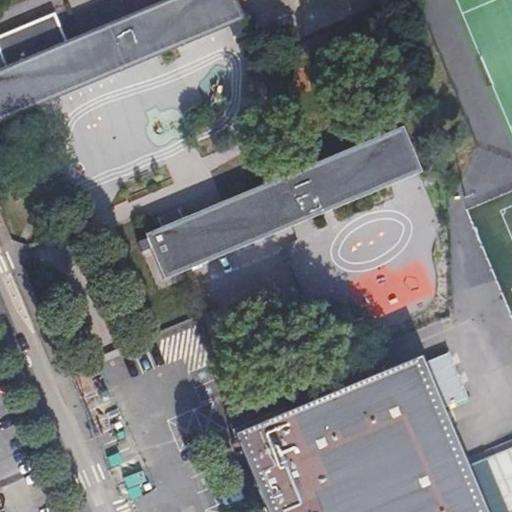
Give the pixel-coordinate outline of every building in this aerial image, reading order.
[(0,122),(248,19),(240,0),(158,0),(77,34),(7,64),(0,66),(0,122)] [(382,126),(128,231),(147,276),(293,215),(304,211),(314,207),(374,181),(401,170),(382,126)] [(388,273),(411,265),(403,242),(329,267),(335,283),(385,265),(388,273)] [(426,348),(397,360),(416,405),(445,393),(426,348)] [(274,411),(212,437),(243,511),(460,511),(416,405),(397,360),(274,411)]
